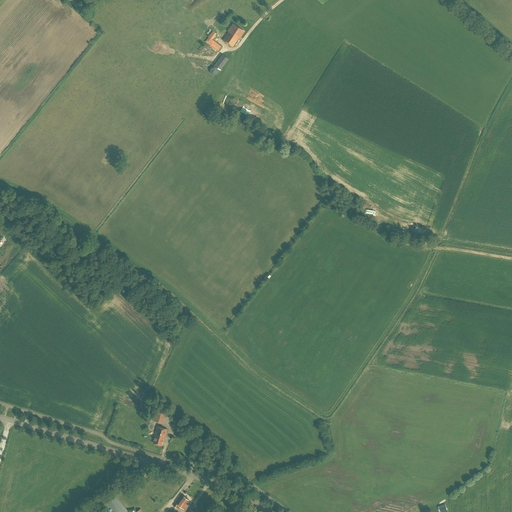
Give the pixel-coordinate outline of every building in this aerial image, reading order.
[(241,37),(244,32),(233,23),(228,31),(228,32),(223,40),(233,47),(240,36),(241,37)] [(212,31),(205,41),(211,46),(214,41),(212,39),(216,34),(212,31)] [(214,66),(220,70),(229,59),(222,54),(214,66)] [(405,236),(405,231),(403,231),(403,229),(392,227),(385,226),(384,231),(392,232),(391,234),(396,235),(395,239),(399,240),(400,235),(402,236),(405,236)] [(161,423),(164,413),(155,410),(152,420),(161,423)] [(164,440),(167,429),(157,426),(154,437),(155,437),(153,443),(161,445),(163,439),(164,440)] [(114,511),(125,511),(128,511),(115,495),(106,502),(114,511)] [(189,505),(186,503),(189,500),(183,495),(177,503),(176,502),(173,506),(176,508),(178,505),(182,508),(182,509),(185,511),(189,505)]
